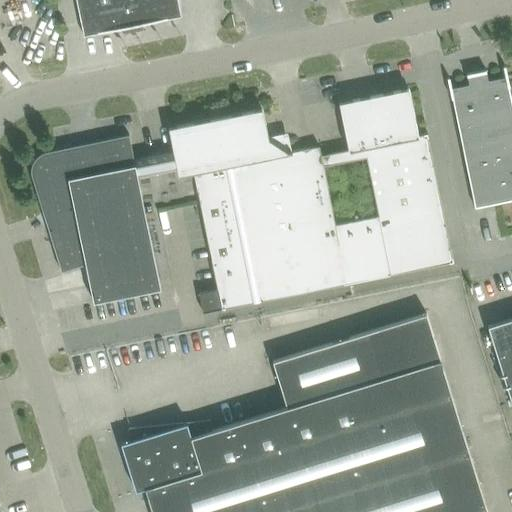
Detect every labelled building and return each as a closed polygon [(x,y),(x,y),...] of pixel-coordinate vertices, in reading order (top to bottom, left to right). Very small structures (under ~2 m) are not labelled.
[(76,0),(84,36),(181,16),(177,0),(76,0)] [(453,98),(475,208),(511,200),(511,100),(509,87),(508,87),(506,77),(488,80),(486,70),(467,74),(469,84),(452,88),(454,98),(453,98)] [(320,146),(292,152),(269,136),(263,109),(169,128),(179,175),(194,172),(223,309),(454,261),(427,133),(419,135),(411,94),(403,89),(350,100),(342,113),(349,150),(322,155),(320,146)] [(32,176),(43,212),(62,271),(86,263),(94,302),(161,288),(130,140),(125,136),(47,152),(44,153),(42,154),(40,155),(38,157),(36,158),(35,160),(34,162),(33,164),(32,166),(32,169),(32,171),(32,174),(32,176)] [(136,491),(146,488),(153,511),(488,511),(427,314),(274,361),(288,407),(192,437),(187,423),(130,429),(131,441),(121,443),(136,491)] [(511,318),(488,326),(511,402),(511,318)]
